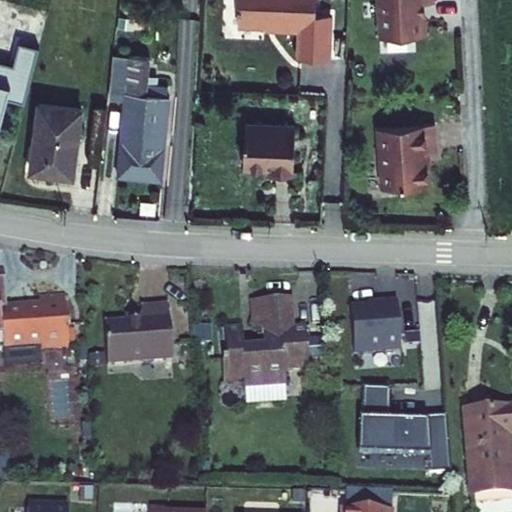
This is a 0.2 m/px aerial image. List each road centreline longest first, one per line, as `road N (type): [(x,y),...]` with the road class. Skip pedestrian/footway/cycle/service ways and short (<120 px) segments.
road 1 (residential): [(474,253),(172,245)]
road 2 (residential): [(474,253),(467,0)]
road 3 (unclassified): [(172,245),(189,0)]
road 4 (residential): [(172,245),(0,222)]
